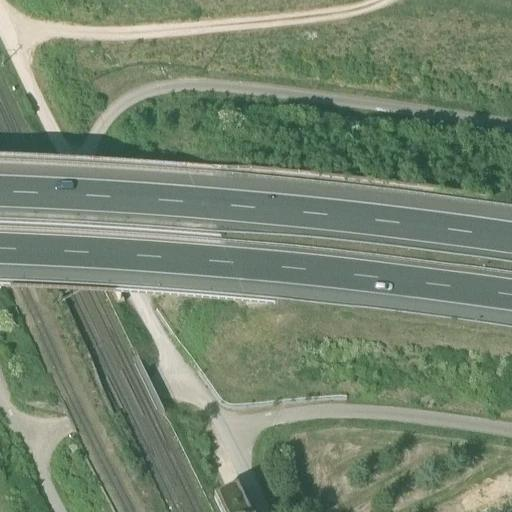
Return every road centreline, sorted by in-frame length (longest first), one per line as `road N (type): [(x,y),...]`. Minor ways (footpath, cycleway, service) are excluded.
road 1 (motorway): [(511,254),(208,218),(0,206)]
road 2 (motorway): [(0,263),(241,278),(511,311)]
road 3 (track): [(72,163),(119,104),(171,87),(511,128)]
road 4 (track): [(5,29),(120,39),(347,24)]
road 5 (unclassified): [(25,439),(177,370),(211,404),(261,511)]
road 6 (track): [(228,434),(299,413),(394,415),(511,434)]
road 7 (track): [(72,163),(177,370)]
road 8 (track): [(5,29),(72,163)]
